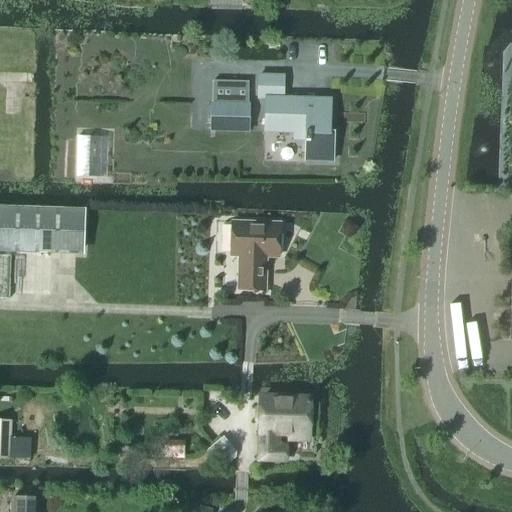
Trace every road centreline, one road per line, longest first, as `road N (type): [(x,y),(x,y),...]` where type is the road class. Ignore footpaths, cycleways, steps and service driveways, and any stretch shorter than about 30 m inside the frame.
road 1 (tertiary): [(511,463),(453,419),(432,350),(436,230),(471,0)]
road 2 (track): [(218,313),(0,305)]
